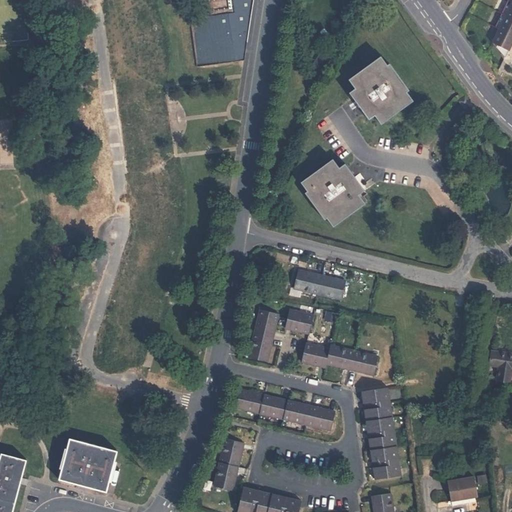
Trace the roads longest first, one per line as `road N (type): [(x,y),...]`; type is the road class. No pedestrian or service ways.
road 1 (residential): [(239,231),(211,387),(159,511)]
road 2 (residential): [(239,231),(511,293)]
road 3 (residential): [(273,0),(239,231)]
road 4 (residential): [(91,0),(125,221)]
